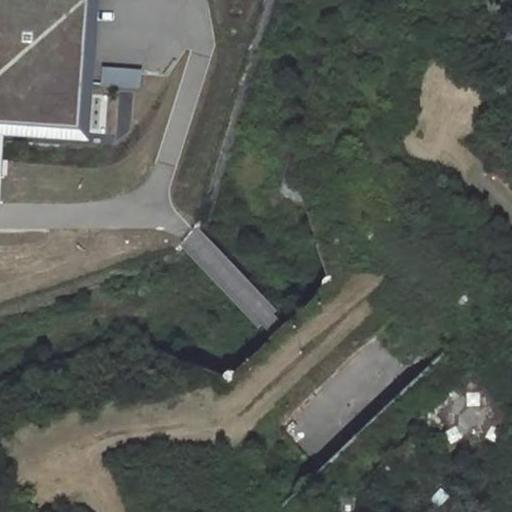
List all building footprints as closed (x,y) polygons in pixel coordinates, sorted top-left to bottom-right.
[(0,0),(0,135),(94,139),(99,0),(0,0)] [(108,89),(141,89),(141,67),(96,67),(96,131),(108,131),(108,89)] [(209,95),(199,131),(205,133),(219,137),(229,100),(209,95)] [(203,196),(219,137),(205,133),(190,193),(203,196)] [(227,381),(197,407),(245,458),(413,306),(366,255),(327,289),(281,331),(227,381)] [(511,392),(456,341),(276,511),(432,511),(509,442),(511,419),(511,392)]
